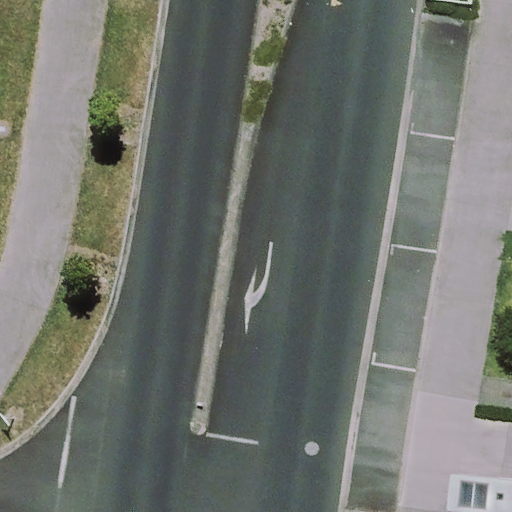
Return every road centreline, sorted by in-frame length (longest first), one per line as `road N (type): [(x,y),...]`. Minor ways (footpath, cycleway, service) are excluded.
road 1 (secondary): [(364,0),(293,511)]
road 2 (secondary): [(134,511),(193,0)]
